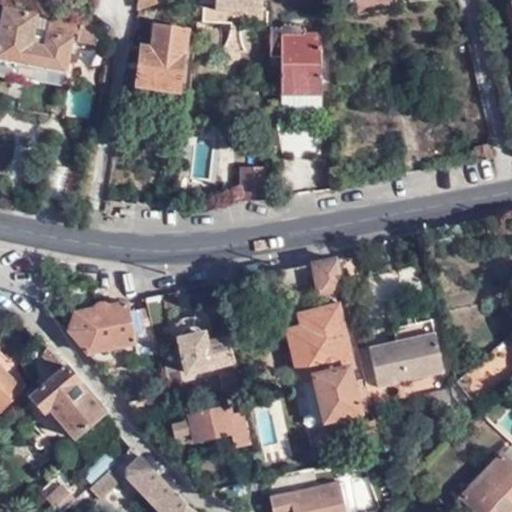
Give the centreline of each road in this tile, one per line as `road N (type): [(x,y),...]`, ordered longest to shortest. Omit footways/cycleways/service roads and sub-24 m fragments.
road 1 (tertiary): [(86,241),(229,246),(511,190)]
road 2 (residential): [(214,511),(164,468),(0,281)]
road 3 (residential): [(86,241),(122,43),(104,0)]
